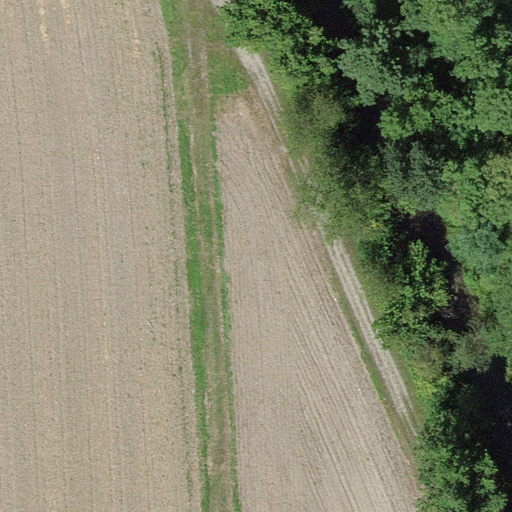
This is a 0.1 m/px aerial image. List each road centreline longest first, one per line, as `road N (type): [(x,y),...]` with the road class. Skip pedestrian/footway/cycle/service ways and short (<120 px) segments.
road 1 (track): [(215,0),(269,100),(440,511)]
road 2 (track): [(183,0),(212,511)]
